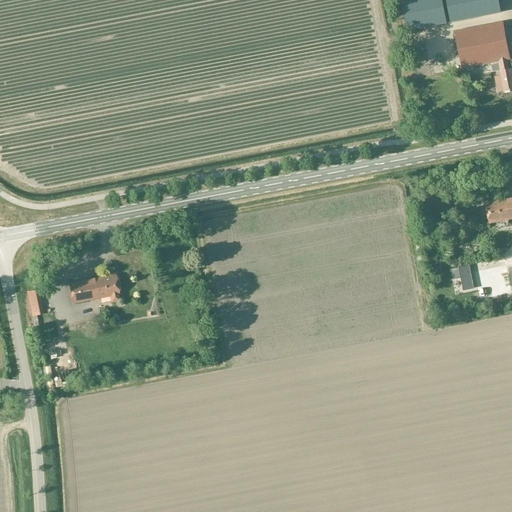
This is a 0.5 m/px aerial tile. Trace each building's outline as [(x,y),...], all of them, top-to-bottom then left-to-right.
[(402,0),(401,0),(407,30),(447,22),(442,0),(402,0)] [(446,0),(450,22),(501,13),(498,0),(446,0)] [(503,92),(511,89),(511,74),(511,69),(509,70),(507,60),(509,59),(502,22),(455,32),(462,68),(498,61),(500,71),(499,71),(500,76),(494,77),(497,92),(503,91),(503,92)] [(434,36),(423,38),(429,70),(441,68),(434,36)] [(511,198),(486,204),(489,223),(511,219),(511,198)] [(115,275),(69,283),(73,303),(110,296),(111,303),(122,301),(120,294),(119,295),(115,275)] [(38,290),(27,292),(33,317),(43,314),(38,290)] [(55,341),(58,363),(66,362),(63,340),(55,341)]
